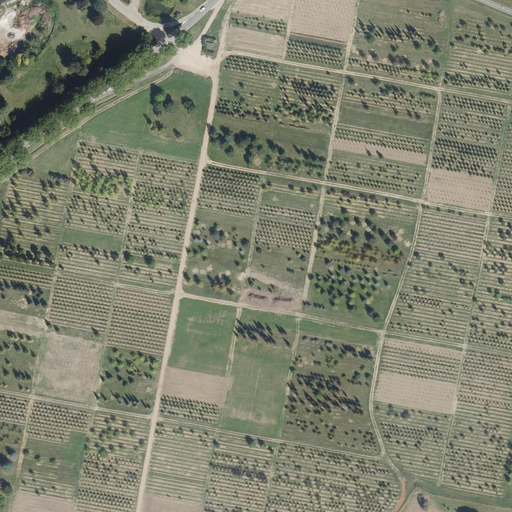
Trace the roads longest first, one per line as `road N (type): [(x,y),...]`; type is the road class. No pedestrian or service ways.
road 1 (track): [(381,336),(181,291),(230,0)]
road 2 (track): [(381,336),(423,197),(438,89),(233,53),(220,64)]
road 3 (track): [(448,511),(378,439),(381,336)]
